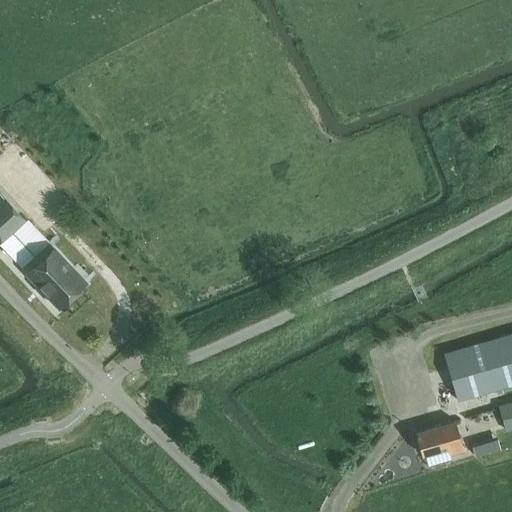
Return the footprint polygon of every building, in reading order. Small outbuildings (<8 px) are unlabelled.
[(0,204),(0,235),(1,237),(20,219),(4,201),(0,204)] [(30,272),(59,303),(82,281),(53,250),(30,272)] [(511,332),(443,352),(457,400),(511,383),(511,332)] [(506,430),(511,427),(511,401),(499,405),(506,430)] [(421,454),(447,447),(450,455),(463,451),(455,420),(415,432),(421,454)] [(481,442),(471,445),(475,457),(485,454),(481,442)]
